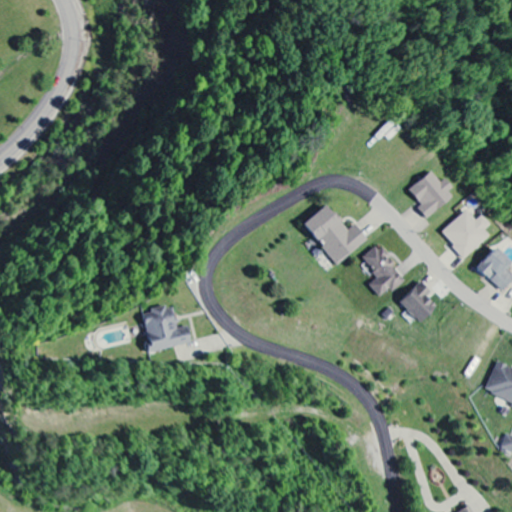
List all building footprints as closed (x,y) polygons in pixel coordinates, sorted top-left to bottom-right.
[(409,191),(422,206),(418,210),(428,220),(453,197),(448,192),(450,190),(432,171),(409,191)] [(304,224),(337,266),(369,242),(356,225),(348,232),(327,205),(304,224)] [(481,216),(475,221),(465,211),(441,234),(465,260),(490,237),(484,231),(490,225),(481,216)] [(363,259),(378,278),(369,285),(382,300),(406,280),(378,246),(363,259)] [(477,269),(503,292),(511,282),(511,275),(506,270),(511,263),(495,248),(477,269)] [(401,304),(421,324),(437,307),(427,298),(432,293),(421,283),(401,304)] [(149,352),(192,344),(188,327),(177,329),(172,307),(141,313),(149,352)] [(511,404),(511,366),(498,361),(485,393),(511,404)] [(511,453),(511,437),(506,435),(501,449),(511,453)]
